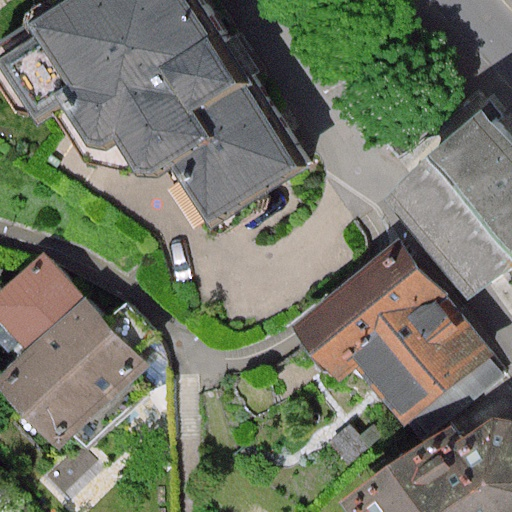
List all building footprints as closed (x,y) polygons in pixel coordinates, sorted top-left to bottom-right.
[(51,0),(30,14),(40,29),(2,53),(41,114),(69,97),(97,142),(118,146),(128,140),(148,171),(170,172),(185,163),(220,219),(311,162),(208,0),(51,0)] [(511,285),(511,123),(432,190),(511,285)] [(47,254),(0,299),(0,313),(33,347),(0,379),(60,440),(146,356),(47,254)] [(416,256),(311,337),(340,375),(362,358),(410,420),(493,356),(416,256)] [(463,426),(351,502),(357,511),(511,511),(511,419),(504,417),(472,439),(463,426)]
